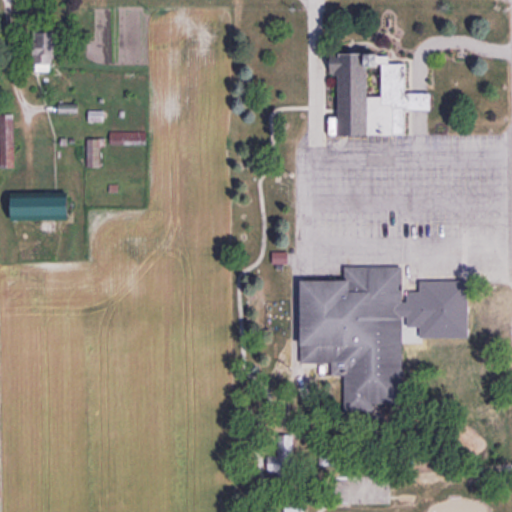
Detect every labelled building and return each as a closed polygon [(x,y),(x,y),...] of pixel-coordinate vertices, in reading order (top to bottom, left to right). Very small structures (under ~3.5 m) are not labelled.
[(411,135),(411,111),(438,111),(438,93),(413,93),(412,63),(397,63),(397,53),(333,54),(333,135),(411,135)] [(90,167),(106,167),(106,140),(90,140),(90,167)] [(82,217),(82,195),(15,195),(15,217),(82,217)] [(289,252),(274,252),(274,263),(289,263),(289,252)] [(307,362),(380,363),(381,311),(400,311),(400,268),(348,267),(348,280),(308,280),(307,362)]
